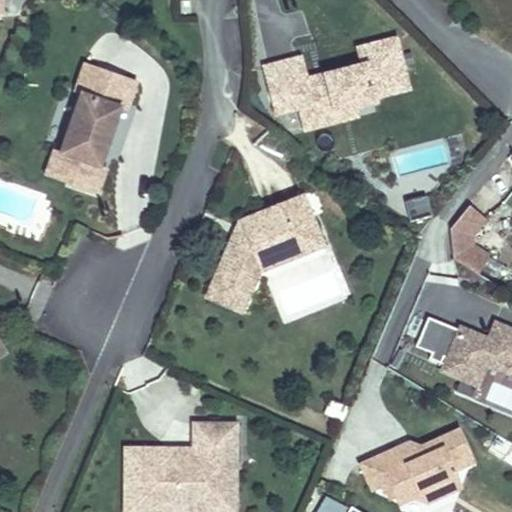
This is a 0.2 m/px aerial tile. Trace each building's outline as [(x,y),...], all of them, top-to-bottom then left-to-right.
[(9,0),(0,0),(0,21),(11,21),(9,0)] [(188,0),(180,0),(180,13),(189,13),(188,0)] [(305,65),(269,74),(281,121),(304,115),(316,112),(319,125),(340,119),(339,114),(357,110),(358,114),(380,109),(377,97),(411,89),(400,46),(362,55),(366,72),(329,82),(331,88),(312,93),(310,86),(305,65)] [(105,169),(126,111),(132,113),(143,85),(91,65),(81,93),(87,95),(64,155),(80,161),(71,186),(102,197),(111,171),(105,169)] [(329,82),(310,86),(312,93),(331,88),(329,82)] [(411,89),(377,97),(380,109),(414,100),(411,89)] [(316,112),(304,115),(310,137),(361,124),(358,114),(357,110),(339,114),(340,119),(319,125),(316,112)] [(71,186),(80,161),(64,155),(59,153),(50,178),(71,186)] [(450,209),(445,190),(421,196),(425,215),(450,209)] [(314,214),(307,197),(284,207),(290,223),(314,214)] [(210,298),(246,314),(263,274),(277,269),(273,258),(299,247),(303,258),(328,248),(314,214),(290,223),(284,207),(243,223),(249,239),(246,248),(234,243),(210,298)] [(460,263),(482,278),(493,260),(477,248),(476,237),(490,220),(475,207),(456,230),(460,263)] [(249,239),(243,223),(234,243),(246,248),(249,239)] [(273,258),(277,269),(303,258),(299,247),(273,258)] [(0,333),(0,300),(0,299),(0,357),(11,352),(0,333)] [(439,356),(451,327),(435,321),(423,350),(439,356)] [(511,335),(511,328),(502,325),(500,330),(511,335)] [(511,375),(511,335),(500,330),(495,341),(467,330),(466,333),(451,327),(439,356),(437,362),(451,368),(449,374),(470,383),(479,361),(494,368),(511,375)] [(485,389),(494,368),(479,361),(470,383),(485,389)] [(328,397),(323,412),(342,419),(348,403),(328,397)] [(170,451),(129,450),(127,511),(165,511),(166,500),(224,502),(225,471),(240,471),(241,428),(198,427),(197,452),(197,457),(170,456),(170,451)] [(463,476),(461,471),(481,463),(467,432),(428,449),(411,457),(398,452),(368,466),(380,493),(396,486),(405,506),(421,499),(434,504),(456,494),(451,481),(463,476)] [(411,457),(428,449),(416,445),(398,452),(411,457)] [(238,511),(240,471),(225,471),(224,502),(166,500),(165,511),(238,511)] [(469,488),(463,476),(451,481),(456,494),(469,488)]
